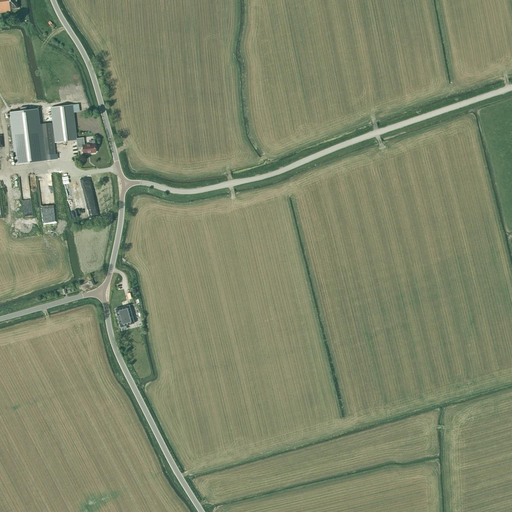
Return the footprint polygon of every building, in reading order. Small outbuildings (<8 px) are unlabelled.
[(10,10),(17,9),(16,0),(0,0),(0,13),(10,12),(10,10)] [(72,105),(51,107),(52,123),(42,124),(37,123),(36,109),(11,112),(17,164),(42,161),(40,144),(43,143),(45,161),(55,160),(53,138),(54,138),(55,143),(76,140),(77,148),(82,148),(83,154),(94,153),(95,151),(95,144),(84,145),(83,138),(76,139),(73,111),(72,105)] [(93,217),(100,215),(97,203),(89,206),(93,217)] [(95,283),(96,282),(94,279),(93,279),(92,278),(91,279),(91,280),(88,282),(80,286),(83,291),(91,287),(96,285),(95,283)] [(129,308),(137,306),(135,302),(128,304),(129,305),(115,309),(120,327),(134,324),(133,321),(129,308)]
